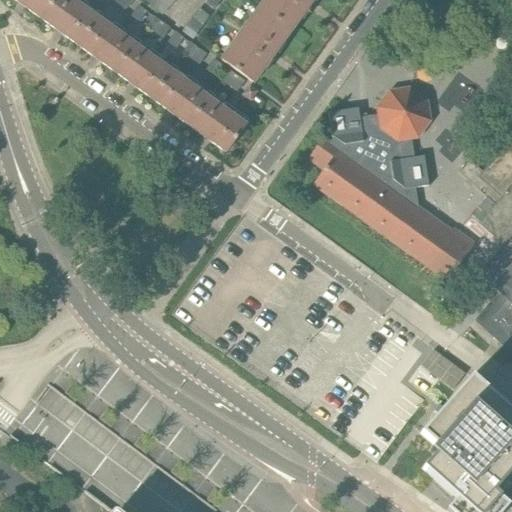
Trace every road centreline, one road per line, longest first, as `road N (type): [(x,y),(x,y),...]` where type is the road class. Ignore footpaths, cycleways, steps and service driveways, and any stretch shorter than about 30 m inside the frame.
road 1 (residential): [(395,511),(136,326)]
road 2 (residential): [(117,349),(178,399),(356,511)]
road 3 (residential): [(239,198),(32,48),(0,41)]
road 4 (residential): [(239,198),(381,0)]
road 5 (residential): [(136,326),(239,198)]
road 6 (residential): [(64,261),(23,191),(0,117)]
